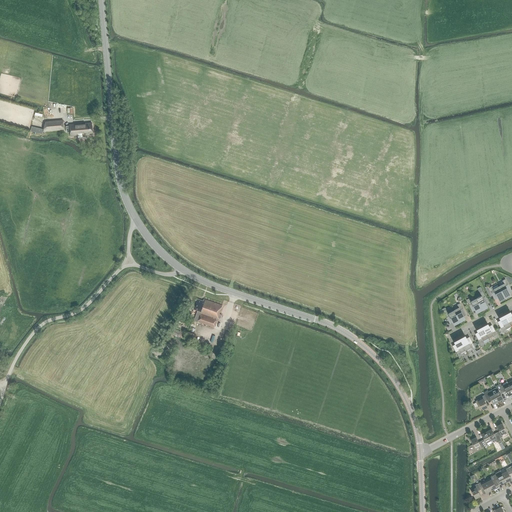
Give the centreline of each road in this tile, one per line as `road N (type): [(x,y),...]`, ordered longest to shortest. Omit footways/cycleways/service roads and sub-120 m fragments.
road 1 (secondary): [(419,453),(399,388),(361,344),(329,324),(183,270)]
road 2 (secondary): [(132,217),(121,193),(100,0)]
road 3 (unclassified): [(0,402),(19,353),(43,323),(80,310),(123,265)]
